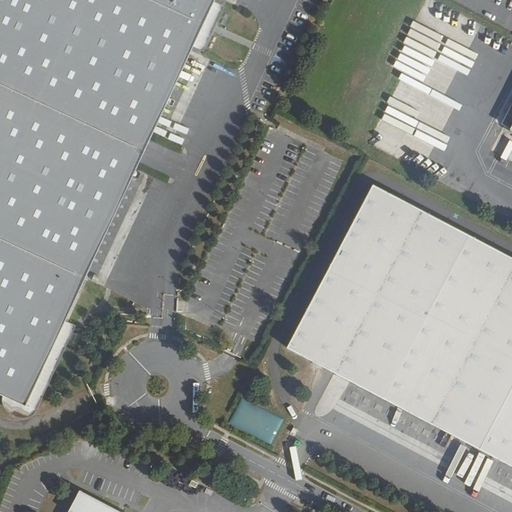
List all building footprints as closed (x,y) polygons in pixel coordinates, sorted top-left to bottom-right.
[(0,0),(0,232),(90,276),(194,45),(220,5),(221,0),(0,0)] [(511,94),(498,123),(511,130),(511,94)] [(273,346),(511,469),(511,260),(356,184),(273,346)] [(90,276),(0,232),(0,387),(40,406),(90,276)] [(240,400),(229,423),(266,441),(275,423),(277,424),(280,419),(240,400)] [(111,511),(71,491),(60,511),(111,511)]
